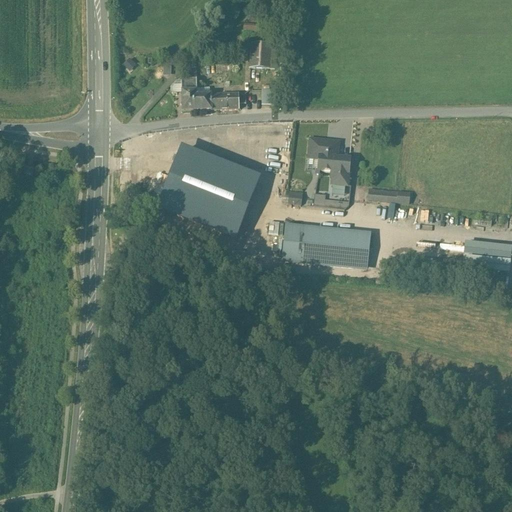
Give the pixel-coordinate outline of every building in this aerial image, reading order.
[(276,35),(262,35),(261,45),(270,46),(276,46),(276,35)] [(261,45),(251,45),(250,69),(269,70),(270,46),(261,45)] [(131,72),(137,66),(131,59),(125,65),(131,72)] [(196,80),(181,81),(182,113),(193,113),(194,113),(193,92),(197,92),(196,80)] [(238,95),(197,96),(197,92),(193,92),(194,113),(211,112),(239,111),(239,105),(238,95)] [(338,144),(310,141),(309,159),(320,160),(318,172),(332,173),(335,173),(337,160),(338,144)] [(260,181),(182,150),(157,211),(236,242),(260,181)] [(320,160),(309,159),(308,171),(318,172),(320,160)] [(349,161),(337,160),(335,173),(348,175),(349,161)] [(335,173),(332,173),(331,188),(346,189),(348,175),(335,173)] [(409,196),(370,191),(369,202),(408,206),(409,196)] [(296,197),(289,196),(288,205),(301,206),(301,202),(296,202),(296,197)] [(369,237),(286,228),(283,262),(365,271),(369,237)] [(464,271),(511,273),(511,260),(465,258),(464,271)]
